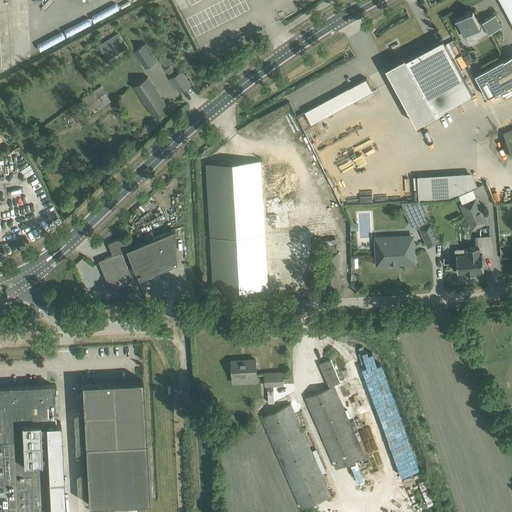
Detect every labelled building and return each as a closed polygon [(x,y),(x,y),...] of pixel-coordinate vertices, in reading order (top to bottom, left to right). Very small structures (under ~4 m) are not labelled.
[(511,0),(500,0),(511,21),(511,0)] [(459,24),(455,25),(459,32),(462,30),(468,42),(488,31),(489,33),(501,26),(495,14),(482,21),(479,23),(472,11),(473,11),(472,10),(456,19),(459,24)] [(104,53),(123,41),(118,33),(99,45),(104,53)] [(145,43),(134,50),(146,68),(157,61),(145,43)] [(408,98),(421,122),(423,121),(425,124),(426,124),(424,120),(473,94),(446,44),(430,53),(428,47),(406,59),(405,57),(390,65),(402,87),(398,89),(405,100),(408,98)] [(511,54),(484,70),(475,74),(487,97),(496,93),(511,84),(511,54)] [(191,85),(181,70),(170,78),(180,92),(191,85)] [(148,76),(134,85),(154,115),(167,106),(148,76)] [(349,88),(305,111),(312,124),(329,114),(328,112),(354,98),(372,88),(372,89),(373,89),(367,78),(349,87),(349,88)] [(93,112),(110,101),(100,85),(83,97),(93,112)] [(258,117),(243,125),(248,135),(263,127),(258,117)] [(261,160),(206,163),(213,290),(317,285),(316,278),(316,272),(314,230),(289,231),(265,233),(264,216),(263,202),(261,160)] [(481,193),(488,191),(485,183),(472,187),(474,194),(480,192),(481,193)] [(290,184),(270,187),(272,201),(293,198),(290,184)] [(462,214),(465,213),(472,227),(473,228),(487,222),(477,197),(461,204),(462,206),(459,207),(458,209),(461,214),(462,214)] [(272,201),(263,202),(264,216),(288,214),(297,212),(294,200),(294,198),(293,198),(272,201)] [(289,231),(288,214),(264,216),(265,233),(289,231)] [(432,221),(419,227),(428,246),(441,240),(432,221)] [(176,263),(175,229),(126,249),(138,279),(176,263)] [(414,235),(375,237),(377,265),(415,263),(414,235)] [(456,250),(458,271),(458,272),(459,272),(467,271),(467,273),(475,272),(475,271),(483,270),(484,270),(484,269),(483,255),(492,255),(490,236),(478,237),(479,246),(467,247),(467,249),(456,250)] [(102,268),(111,290),(119,286),(122,295),(137,289),(121,251),(125,249),(121,238),(108,243),(112,255),(105,258),(106,259),(101,261),(104,268),(102,268)] [(322,272),(316,272),(316,278),(322,278),(322,288),(339,288),(339,251),(321,252),(322,272)] [(256,359),(232,360),(233,377),(257,376),(256,359)] [(340,382),(331,360),(320,364),(329,386),(334,384),(340,382)] [(267,386),(268,402),(275,402),(274,385),(284,385),(283,371),(264,372),(265,386),(267,386)] [(102,382),(81,383),(82,400),(88,504),(149,501),(142,379),(104,381),(102,382),(102,381),(102,382)] [(64,511),(60,420),(55,420),(54,396),(53,394),(53,384),(0,386),(0,511),(64,511)] [(365,456),(365,454),(367,453),(358,431),(355,432),(334,384),(329,386),(306,396),(336,468),(365,456)] [(292,403),(262,415),(302,508),(331,496),(296,414),(300,412),(295,401),(292,403)]
